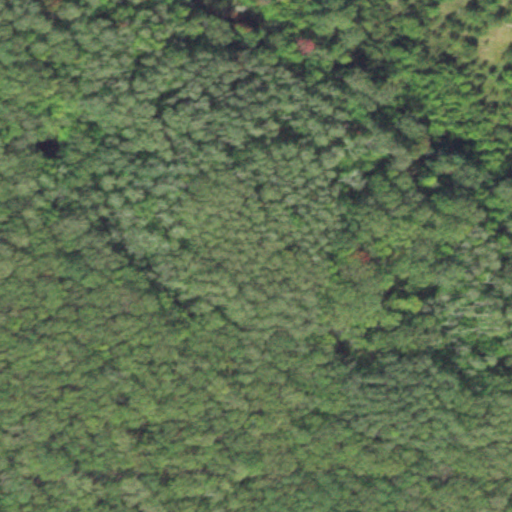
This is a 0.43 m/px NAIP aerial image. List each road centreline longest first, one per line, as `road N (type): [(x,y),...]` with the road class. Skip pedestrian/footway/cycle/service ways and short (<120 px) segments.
road 1 (residential): [(505,469),(478,408),(359,380),(185,116),(39,54),(0,28)]
road 2 (track): [(511,468),(0,472)]
